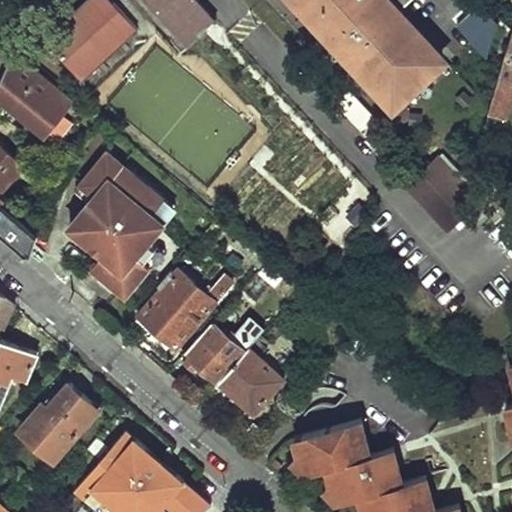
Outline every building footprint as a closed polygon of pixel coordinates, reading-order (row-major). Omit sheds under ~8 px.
[(137,28),(110,0),(85,0),(45,38),(83,79),(137,28)] [(147,0),(186,44),(213,19),(196,0),(147,0)] [(295,58),(313,41),(274,0),(267,0),(254,12),(295,58)] [(297,0),(392,103),(441,57),(397,9),(406,0),(297,0)] [(511,35),(486,111),(502,116),(511,87),(511,35)] [(18,54),(0,93),(0,95),(45,131),(73,99),(18,54)] [(102,122),(79,104),(73,110),(96,128),(102,122)] [(0,184),(13,197),(21,188),(15,180),(25,167),(0,142),(0,184)] [(466,170),(472,177),(480,154),(473,150),(466,170)] [(105,152),(92,167),(98,172),(85,189),(91,195),(85,202),(75,214),(81,220),(74,231),(101,252),(107,259),(96,272),(125,294),(148,267),(142,262),(155,245),(148,239),(161,222),(150,213),(162,199),(105,152)] [(406,185),(450,230),(482,200),(439,155),(406,185)] [(92,167),(73,191),(85,202),(91,195),(85,189),(98,172),(92,167)] [(150,213),(161,222),(173,208),(162,199),(150,213)] [(0,212),(0,228),(33,256),(38,232),(13,212),(11,210),(6,206),(0,212)] [(216,212),(205,225),(257,268),(267,256),(216,212)] [(81,220),(75,214),(66,226),(74,231),(81,220)] [(163,253),(155,245),(142,262),(148,267),(150,269),(163,253)] [(107,259),(101,252),(90,267),(96,272),(107,259)] [(257,268),(255,270),(261,274),(273,261),(267,256),(257,268)] [(174,273),(140,315),(178,344),(226,281),(219,276),(204,294),(174,273)] [(15,306),(0,293),(0,331),(4,333),(15,306)] [(208,325),(179,358),(194,369),(198,366),(217,382),(241,354),(208,325)] [(26,378),(38,352),(4,333),(1,340),(0,342),(0,403),(11,377),(20,380),(26,378)] [(241,354),(217,382),(252,412),(279,381),(250,355),(256,347),(251,342),(241,354)] [(46,402),(22,429),(56,457),(99,407),(72,383),(50,406),(46,402)] [(298,451),(289,459),(302,472),(323,466),(335,463),(339,479),(328,482),(323,488),(336,500),(355,495),(365,492),(369,507),(359,510),(357,511),(460,511),(458,504),(436,510),(426,474),(403,481),(393,446),(370,453),(360,413),(302,429),(307,449),(298,451)] [(302,429),(293,431),(298,451),(307,449),(302,429)] [(127,431),(77,487),(105,511),(201,511),(212,505),(190,485),(127,431)] [(323,466),(328,482),(339,479),(335,463),(323,466)] [(355,495),(359,510),(369,507),(365,492),(355,495)] [(11,511),(0,502),(0,511),(11,511)]
